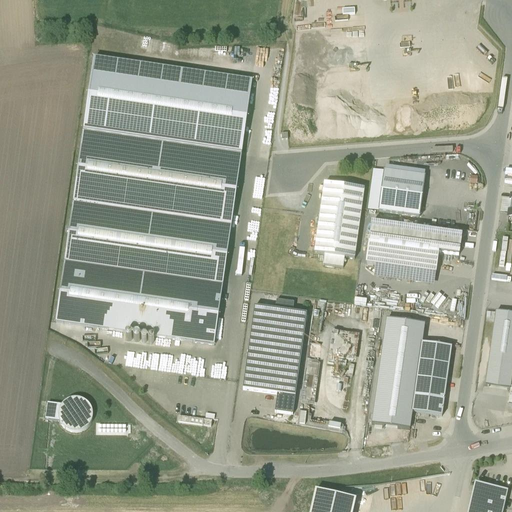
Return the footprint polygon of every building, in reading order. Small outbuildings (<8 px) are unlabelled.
[(252,83),(95,60),(56,323),(214,346),(252,83)] [(425,178),(384,172),(378,213),(419,218),(425,178)] [(364,190),(324,184),(314,255),(324,256),(323,266),(343,269),(344,259),(354,260),(364,190)] [(441,235),(371,225),(365,265),(376,267),(434,275),(436,275),(439,254),(441,235)] [(461,238),(441,235),(439,254),(458,257),(461,238)] [(433,286),(434,275),(376,267),(375,278),(433,286)] [(294,304),(276,302),(275,311),(292,314),(294,304)] [(275,311),(254,309),(243,392),(260,394),(277,397),(295,399),(307,316),(292,314),(275,311)] [(511,316),(495,314),(485,387),(510,391),(508,407),(511,407),(511,316)] [(411,414),(421,345),(424,326),(385,320),(369,425),(409,431),(411,414)] [(359,336),(332,332),(328,359),(356,363),(359,336)] [(451,349),(421,345),(411,414),(441,418),(451,349)] [(300,406),(314,408),(320,366),(306,364),(300,406)] [(295,399),(277,397),(275,414),(292,417),(295,399)] [(61,426),(65,431),(71,434),(77,434),(83,433),(88,429),(91,423),(92,417),(91,411),(89,407),(85,404),(81,401),(77,401),(70,401),(65,404),(62,407),(61,409),(59,414),(59,420),(60,423),(60,424),(61,426)] [(45,421),(60,424),(60,423),(59,420),(59,414),(61,409),(62,407),(48,405),(45,421)] [(297,427),(342,435),(343,428),(323,424),(323,425),(310,423),(311,417),(309,417),(310,410),(306,410),(306,407),(300,407),(297,427)] [(204,422),(179,418),(178,424),(203,428),(204,422)] [(501,511),(506,494),(475,487),(472,503),(477,505),(475,511),(501,511)] [(353,511),(355,502),(315,493),(310,511),(353,511)]
